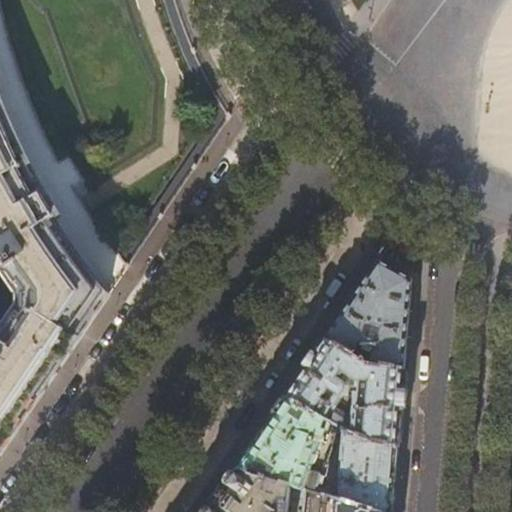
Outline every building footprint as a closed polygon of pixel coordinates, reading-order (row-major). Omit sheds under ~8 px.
[(79,257),(64,236),(53,219),(58,216),(45,193),(26,159),(15,134),(0,98),(0,97),(0,454),(52,378),(108,295),(93,276),(79,257)] [(414,262),(382,244),(338,309),(344,313),(348,307),(379,261),(392,268),(412,280),(414,262)] [(408,327),(412,280),(392,268),(379,261),(348,307),(344,313),(325,342),(370,365),(404,369),(408,327)] [(325,342),(307,367),(286,398),(329,421),(338,426),(369,441),(397,448),(402,392),(404,369),(370,365),(325,342)] [(321,474),(311,471),(312,469),(308,467),(309,465),(312,463),(315,461),(329,421),(286,398),(265,430),(238,469),(305,490),(314,492),(316,487),(321,474)] [(391,511),(395,479),(397,448),(369,441),(338,426),(332,442),(343,444),(340,492),(316,487),(314,492),(323,495),(376,511),(391,511)] [(305,490),(238,469),(228,484),(208,511),(287,511),(289,497),(304,498),(305,490)] [(376,511),(323,495),(321,511),(376,511)]
